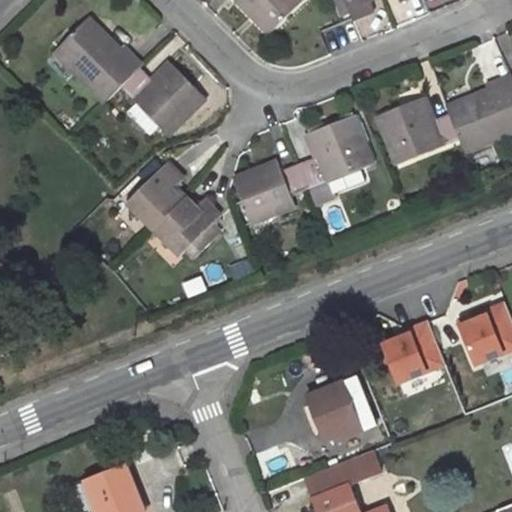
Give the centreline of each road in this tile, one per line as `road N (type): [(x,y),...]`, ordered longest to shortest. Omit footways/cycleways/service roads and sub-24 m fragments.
road 1 (residential): [(176,0),(257,85),(293,96),(511,0)]
road 2 (secondary): [(185,357),(511,227)]
road 3 (secondary): [(0,430),(185,357)]
road 4 (residential): [(185,357),(245,511)]
